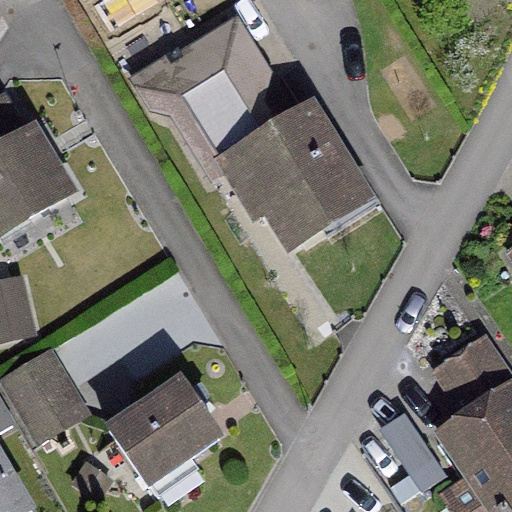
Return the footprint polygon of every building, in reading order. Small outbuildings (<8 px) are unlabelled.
[(287,247),(357,203),(306,121),(266,146),(221,73),(201,85),(183,57),(178,60),(173,53),(162,61),(164,65),(135,83),(151,110),(174,116),(214,181),(226,173),(256,221),(267,215),(287,247)] [(0,236),(62,199),(26,139),(0,154),(0,236)] [(0,340),(26,335),(19,306),(0,310),(0,340)] [(511,392),(480,344),(432,376),(465,425),(442,441),(489,511),(511,511),(511,410),(505,400),(511,395),(511,392)] [(35,391),(55,379),(43,360),(1,386),(27,429),(49,415),(35,391)] [(215,443),(176,386),(105,435),(144,492),(215,443)] [(406,509),(446,483),(406,423),(366,448),(406,509)] [(0,511),(22,511),(0,474),(0,511)]
